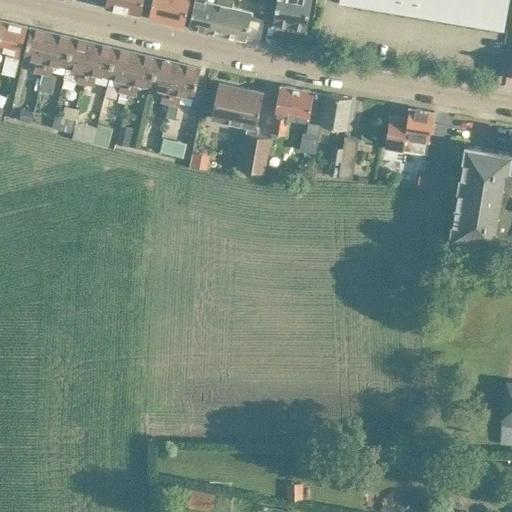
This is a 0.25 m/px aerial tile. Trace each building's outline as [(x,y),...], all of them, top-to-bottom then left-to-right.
[(106,0),(106,6),(141,14),(144,0),(106,0)] [(153,0),(149,16),(184,25),(190,0),(153,0)] [(195,0),(189,26),(210,31),(217,0),(195,0)] [(246,39),(252,11),(232,7),(233,0),(217,0),(210,31),(246,39)] [(307,30),(312,0),(277,0),(273,24),(307,30)] [(359,0),(504,25),(507,0),(359,0)] [(5,21),(0,41),(0,48),(7,50),(2,72),(14,76),(19,58),(27,26),(15,23),(5,21)] [(31,27),(24,56),(37,59),(35,71),(43,72),(53,32),(31,27)] [(43,72),(38,90),(52,93),(56,75),(50,74),(53,63),(66,66),(73,37),(53,32),(43,72)] [(85,83),(94,42),(73,37),(66,66),(63,78),(85,83)] [(108,76),(115,47),(94,42),(85,83),(92,85),(95,73),(108,76)] [(127,93),(137,52),(115,47),(108,76),(121,79),(118,91),(127,93)] [(152,86),(157,57),(137,52),(127,93),(136,95),(138,83),(152,86)] [(169,103),(179,62),(157,57),(152,86),(164,89),(161,101),(169,103)] [(194,96),(201,67),(179,62),(169,103),(166,116),(176,119),(182,93),(194,96)] [(257,126),(264,92),(219,82),(211,117),(247,125),(246,133),(240,168),(265,172),(266,165),(271,138),(257,135),(259,126),(257,126)] [(321,124),(326,94),(314,92),(314,90),(280,84),(272,132),(286,135),(288,125),(284,124),(285,117),(309,121),(321,124)] [(347,129),(352,97),(326,92),(326,94),(321,124),(347,129)] [(428,154),(435,111),(410,107),(408,118),(390,115),(385,147),(428,154)] [(22,109),(19,121),(31,123),(34,112),(22,109)] [(54,114),(51,128),(71,133),(75,120),(75,119),(54,114)] [(92,143),(96,125),(75,120),(71,133),(71,138),(92,143)] [(97,121),(96,125),(92,143),(111,148),(116,126),(97,121)] [(315,147),(329,153),(337,132),(323,127),(315,147)] [(148,135),(145,149),(158,152),(161,138),(148,135)] [(166,136),(162,153),(185,159),(189,141),(166,136)] [(359,139),(345,136),(343,148),(334,147),(331,160),(341,162),(338,178),(352,180),(359,139)] [(511,152),(467,145),(452,237),(497,245),(500,228),(505,229),(505,231),(511,233),(511,152)] [(208,152),(204,169),(220,173),(225,156),(208,152)] [(265,172),(264,179),(276,181),(278,167),(266,165),(265,172)] [(426,186),(427,176),(420,175),(418,185),(426,186)] [(511,383),(507,382),(499,444),(511,445),(511,383)] [(301,484),(285,484),(286,502),(302,502),(301,484)] [(191,489),(188,503),(213,508),(216,494),(191,489)]
